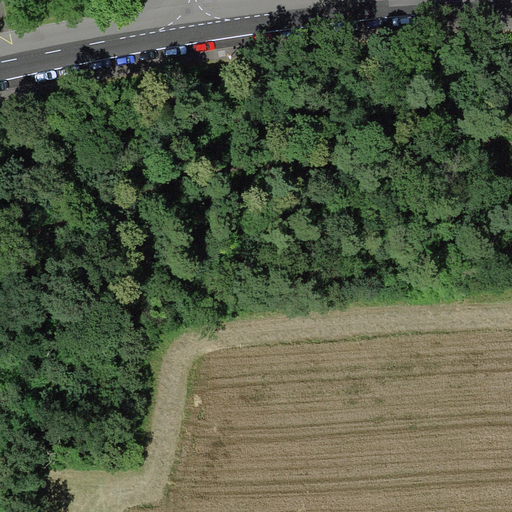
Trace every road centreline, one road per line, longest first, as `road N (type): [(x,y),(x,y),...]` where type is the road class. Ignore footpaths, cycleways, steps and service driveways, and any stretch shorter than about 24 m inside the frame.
road 1 (track): [(0,185),(224,155),(511,154)]
road 2 (residential): [(421,0),(197,22)]
road 3 (residential): [(197,22),(0,57)]
